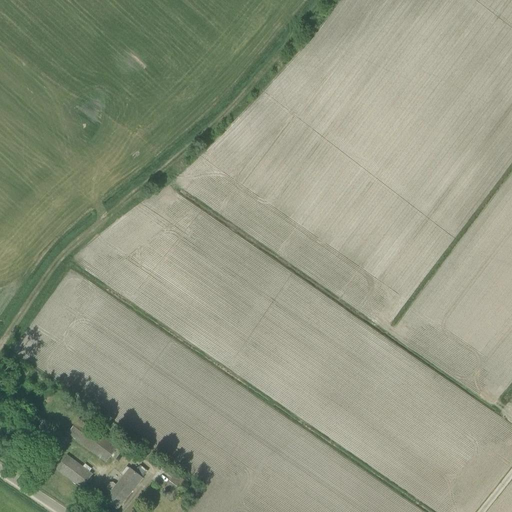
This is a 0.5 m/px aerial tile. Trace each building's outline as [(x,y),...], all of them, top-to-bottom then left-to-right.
[(107,462),(117,448),(79,419),(68,434),(107,462)] [(67,455),(56,470),(82,489),(93,474),(90,472),(92,469),(85,464),(83,467),(67,455)] [(130,494),(142,478),(147,472),(140,466),(135,473),(127,467),(121,474),(124,477),(118,484),(130,494)] [(175,473),(164,489),(174,496),(185,480),(175,473)] [(107,490),(111,493),(105,500),(118,509),(124,501),(130,494),(118,484),(117,486),(113,482),(110,483),(107,487),(107,490)]
